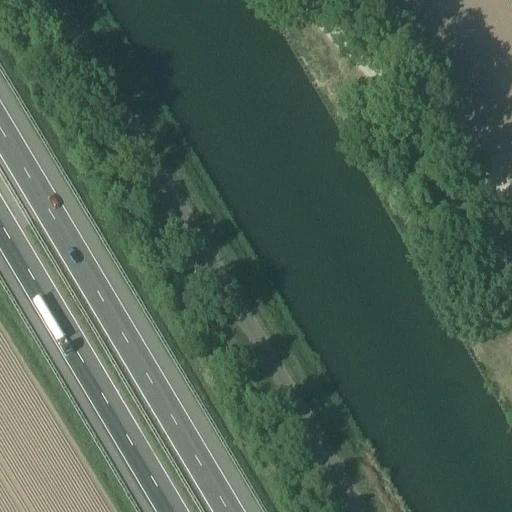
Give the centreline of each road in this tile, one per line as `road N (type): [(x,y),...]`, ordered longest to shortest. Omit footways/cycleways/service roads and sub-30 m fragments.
road 1 (unclassified): [(358,511),(59,0)]
road 2 (motorway): [(230,511),(0,123)]
road 3 (motorway): [(0,221),(172,511)]
road 4 (track): [(307,0),(511,206)]
